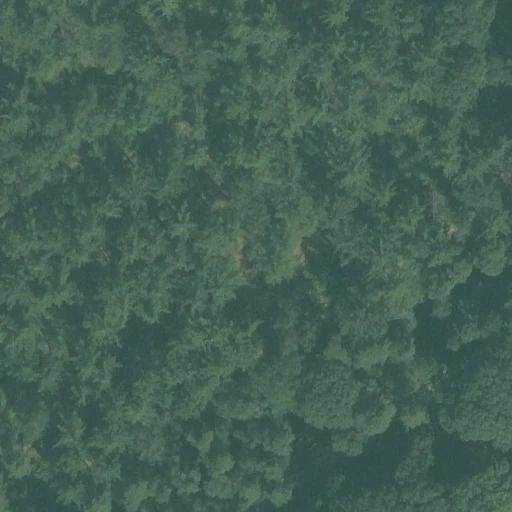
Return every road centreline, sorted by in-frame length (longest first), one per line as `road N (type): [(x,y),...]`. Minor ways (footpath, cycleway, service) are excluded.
road 1 (track): [(281,339),(205,156),(118,0)]
road 2 (unclassified): [(248,511),(440,383),(511,307)]
